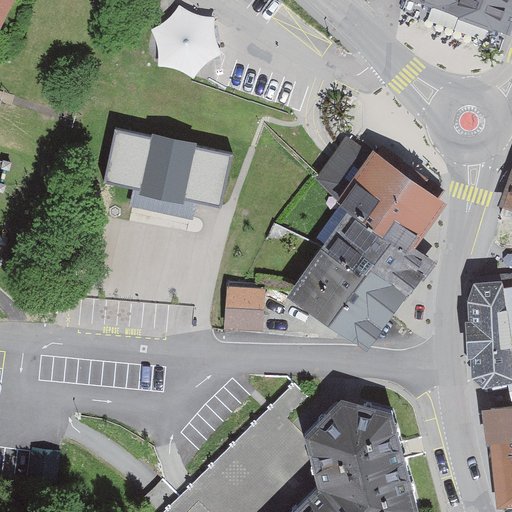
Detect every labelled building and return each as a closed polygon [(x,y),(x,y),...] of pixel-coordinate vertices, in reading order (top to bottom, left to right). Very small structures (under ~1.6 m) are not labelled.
[(0,0),(0,25),(12,0),(0,0)] [(511,0),(405,0),(402,11),(506,43),(511,24),(511,0)] [(159,67),(195,78),(222,49),(213,17),(181,4),(150,26),(159,67)] [(117,129),(106,181),(221,205),(232,153),(117,129)] [(315,185),(355,212),(387,163),(347,138),(315,185)] [(355,212),(412,249),(444,200),(387,163),(355,212)] [(294,292),(370,346),(431,262),(412,249),(355,212),(294,292)] [(511,289),(500,291),(499,282),(476,284),(472,300),(474,376),(484,383),(511,378),(511,385),(511,289)] [(233,292),(231,337),(275,339),(277,295),(233,292)] [(163,511),(298,511),(323,487),(310,437),(330,416),(295,381),(163,511)] [(413,511),(388,414),(343,403),(330,416),(310,437),(323,487),(298,511),(413,511)] [(511,407),(490,410),(501,501),(511,500),(511,407)]
